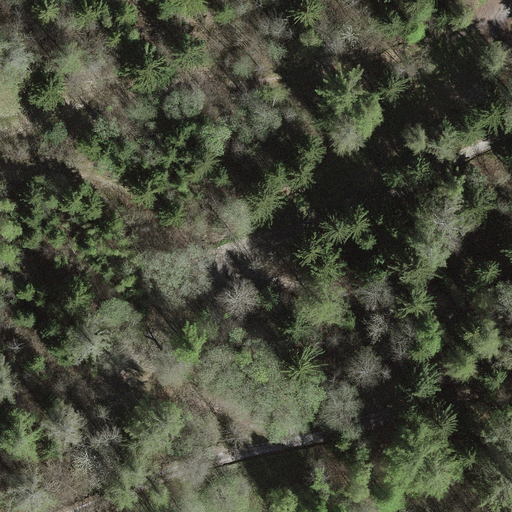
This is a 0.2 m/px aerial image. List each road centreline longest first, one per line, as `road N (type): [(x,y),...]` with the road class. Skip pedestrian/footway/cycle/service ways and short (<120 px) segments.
road 1 (track): [(511,325),(376,314),(224,270),(511,134)]
road 2 (track): [(0,131),(117,87),(278,81),(391,56),(477,21)]
road 3 (track): [(113,511),(375,420),(511,350)]
